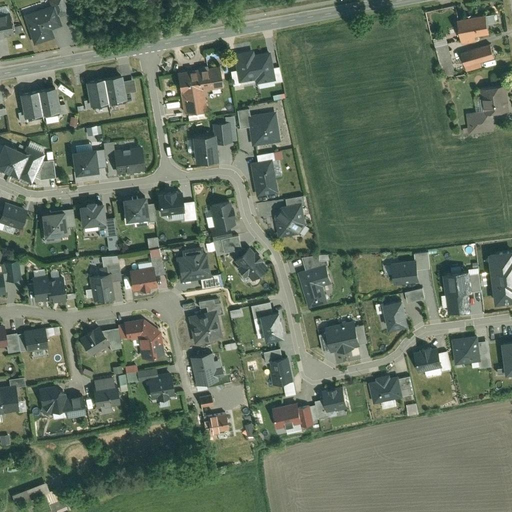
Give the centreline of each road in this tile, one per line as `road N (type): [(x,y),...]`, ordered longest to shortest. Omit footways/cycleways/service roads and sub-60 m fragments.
road 1 (residential): [(511,315),(429,325),(374,362),(316,370),(302,349),(279,263),(238,182),(212,173),(168,177)]
road 2 (tertiary): [(145,50),(401,0)]
road 3 (residential): [(70,320),(169,303),(191,403)]
road 4 (residential): [(168,177),(54,194),(30,194),(0,180)]
road 5 (tertiary): [(0,76),(145,50)]
road 6 (residential): [(168,177),(145,50)]
